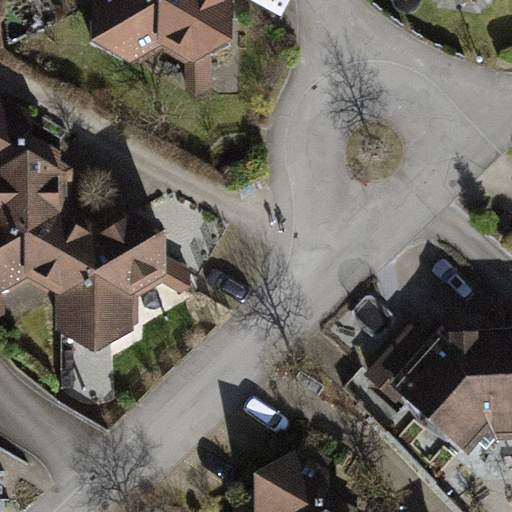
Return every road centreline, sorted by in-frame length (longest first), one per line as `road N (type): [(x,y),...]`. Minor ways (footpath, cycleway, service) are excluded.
road 1 (residential): [(92,511),(294,318),(320,284),(350,217)]
road 2 (residential): [(350,217),(381,220),(410,208),(430,183),(435,151),(408,106),(355,97)]
road 3 (residential): [(355,97),(317,125),(308,155),(315,186),(350,217)]
